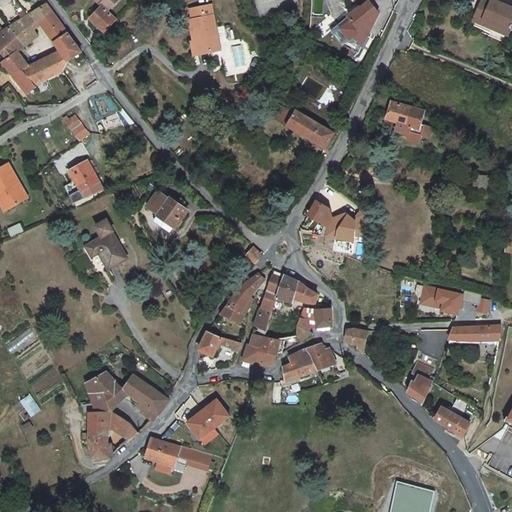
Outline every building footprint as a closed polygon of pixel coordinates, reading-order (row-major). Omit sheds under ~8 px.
[(105,32),(117,19),(110,12),(120,0),(97,0),(103,5),(90,18),(105,32)] [(511,8),(491,0),(481,0),(473,21),(491,29),(494,24),(509,31),(511,25),(511,8)] [(40,22),(53,11),(47,2),(11,26),(25,45),(39,35),(33,27),(40,22)] [(359,8),(331,31),(342,45),(346,42),(361,50),(369,33),(366,30),(374,24),(379,14),(369,2),(360,9),(359,8)] [(195,40),(198,53),(220,49),(211,4),(190,8),(193,18),(190,19),(194,41),(195,40)] [(53,11),(40,22),(45,30),(54,42),(68,32),(53,11)] [(45,30),(40,22),(33,27),(39,35),(45,30)] [(507,36),(509,31),(494,24),(491,29),(507,36)] [(25,45),(11,26),(2,32),(0,29),(0,52),(6,60),(17,51),(25,45)] [(68,32),(54,42),(59,50),(70,60),(74,57),(83,52),(68,32)] [(62,72),(70,60),(59,50),(30,66),(24,69),(34,84),(37,83),(62,72)] [(6,60),(2,62),(27,94),(37,88),(36,87),(39,85),(37,83),(34,84),(24,69),(30,66),(17,51),(6,60)] [(403,135),(405,139),(415,142),(418,135),(425,137),(429,128),(418,124),(422,111),(389,100),(384,118),(395,121),(392,129),(398,131),(401,130),(404,131),(403,135)] [(276,120),(326,149),(329,143),(334,133),(285,106),(276,120)] [(71,119),(69,116),(64,119),(80,141),(90,134),(77,116),(71,119)] [(98,181),(86,160),(69,170),(80,191),(98,181)] [(0,167),(0,192),(9,208),(28,197),(21,185),(8,163),(0,167)] [(473,176),(473,179),(473,186),(473,190),(496,191),(496,176),(473,176)] [(171,198),(160,191),(149,206),(160,215),(171,198)] [(0,192),(0,208),(2,212),(9,208),(0,192)] [(188,211),(171,198),(160,215),(175,226),(177,227),(188,211)] [(316,200),(307,216),(326,227),(324,238),(354,243),(355,236),(364,238),(365,216),(360,210),(355,215),(356,220),(345,212),(332,217),(330,208),(316,200)] [(175,226),(160,215),(156,221),(171,232),(175,226)] [(101,253),(110,267),(128,256),(113,230),(115,229),(108,219),(97,225),(103,236),(87,246),(94,257),(101,253)] [(246,256),(256,264),(263,256),(254,248),(246,256)] [(261,307),(273,311),(276,299),(283,274),(274,271),(261,307)] [(245,315),(241,313),(247,303),(252,304),(260,291),(256,289),(265,280),(261,277),(258,274),(244,285),(241,287),(239,289),(236,292),(234,296),(227,306),(221,314),(241,323),(245,315)] [(292,278),(283,274),(276,299),(293,304),(295,298),(298,282),(292,278)] [(298,282),(295,298),(304,302),(315,304),(317,294),(298,282)] [(425,286),(422,303),(441,307),(440,310),(458,313),(462,294),(425,286)] [(491,299),(480,297),(478,310),(488,311),(491,299)] [(266,333),(273,311),(261,307),(254,326),(260,328),(259,331),(266,333)] [(316,320),(316,310),(315,309),(304,309),(300,318),(308,320),(316,320)] [(333,327),(331,309),(316,310),(316,320),(317,328),(333,327)] [(310,329),(308,320),(300,318),(297,327),(311,335),(312,333),(313,330),(310,329)] [(204,322),(195,319),(192,327),(198,330),(200,327),(202,324),(204,322)] [(453,329),(450,339),(499,341),(502,325),(491,326),(484,327),(479,327),(454,327),(453,329)] [(311,335),(297,327),(297,337),(301,342),(311,335)] [(356,349),(364,351),(368,335),(371,336),(372,331),(369,330),(368,332),(356,329),(347,330),(344,342),(357,346),(356,349)] [(220,337),(208,332),(199,350),(213,356),(220,344),(238,352),(242,343),(227,340),(221,338),(220,337)] [(253,335),(251,345),(262,347),(261,351),(277,354),(280,341),(264,337),(253,335)] [(280,341),(277,354),(281,353),(282,353),(283,353),(287,339),(280,340),(280,341)] [(275,360),(277,354),(261,351),(262,347),(251,345),(248,344),(243,364),(258,368),(259,365),(266,365),(269,365),(271,365),(273,364),(275,362),(275,360)] [(322,344),(307,349),(317,371),(332,366),(334,369),(337,368),(333,358),(329,359),(325,349),(322,344)] [(329,359),(333,358),(331,352),(329,348),(325,349),(329,359)] [(317,371),(307,349),(302,351),(298,353),(289,358),(291,364),(283,368),(285,382),(317,371)] [(413,401),(424,409),(434,383),(435,378),(432,377),(434,370),(417,364),(413,375),(418,377),(418,378),(416,384),(413,383),(407,393),(411,395),(414,397),(413,401)] [(94,411),(112,412),(128,394),(149,408),(144,414),(153,420),(155,422),(171,401),(169,399),(133,375),(123,388),(106,372),(84,384),(88,394),(94,411)] [(30,394),(20,400),(31,417),(41,410),(30,394)] [(473,418),(479,409),(458,397),(451,412),(441,407),(435,420),(441,424),(463,437),(468,426),(471,422),(473,418)] [(208,403),(201,408),(215,426),(230,415),(218,399),(210,405),(208,403)] [(215,426),(201,408),(194,414),(196,416),(187,423),(199,438),(215,426)] [(92,459),(111,458),(114,456),(113,450),(109,450),(108,446),(109,422),(116,424),(122,417),(112,412),(94,411),(87,411),(89,432),(81,433),(83,441),(89,440),(92,459)] [(122,417),(116,424),(129,441),(139,434),(131,424),(122,417)] [(174,465),(176,466),(178,459),(179,455),(188,458),(192,447),(182,444),(181,447),(153,439),(147,457),(159,461),(174,465)] [(212,453),(192,447),(188,458),(187,462),(208,468),(212,453)] [(174,465),(159,461),(157,468),(172,472),(174,465)] [(436,511),(442,489),(443,489),(443,488),(405,479),(405,480),(407,480),(398,511),(436,511)]
